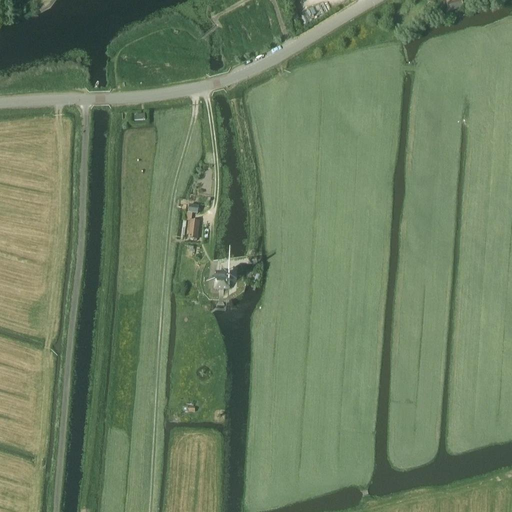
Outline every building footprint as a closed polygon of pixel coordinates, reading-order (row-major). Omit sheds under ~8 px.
[(463,8),(461,0),(446,4),(448,12),(463,8)] [(189,205),(188,213),(192,214),(197,215),(198,207),(189,205)] [(190,221),(190,222),(188,238),(193,239),(193,240),(197,241),(199,222),(191,221),(190,221)] [(249,266),(257,265),(263,265),(262,258),(256,258),(256,259),(248,259),(249,266)] [(228,289),(229,275),(224,275),(224,272),(220,272),(219,275),(215,275),(214,288),(228,289)]
